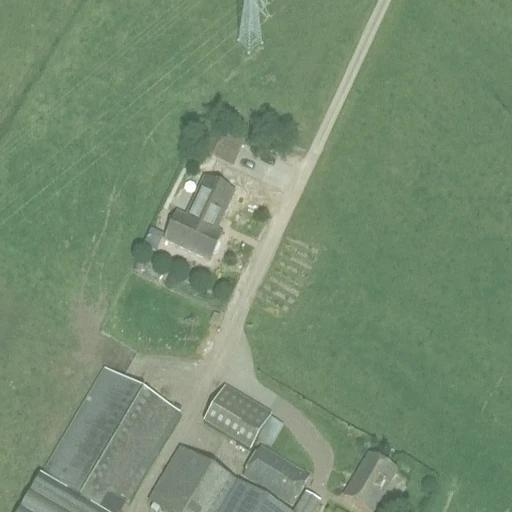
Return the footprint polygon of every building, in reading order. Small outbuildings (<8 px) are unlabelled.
[(245,142),(224,133),(200,122),(188,148),(216,161),(212,170),(227,177),(231,167),(234,168),(245,142)] [(210,230),(226,195),(203,185),(187,220),(177,215),(165,242),(210,263),(213,256),(218,255),(221,247),(220,243),(223,236),(210,230)] [(121,511),(179,414),(106,371),(22,511),(121,511)] [(251,452),(272,417),(225,389),(204,425),(251,452)] [(292,507),(310,478),(261,449),(244,478),(292,507)] [(314,511),(321,502),(307,494),(296,511),(285,511),(183,451),(151,503),(165,511),(314,511)] [(369,511),(373,511),(396,473),(368,456),(344,497),(369,511)]
